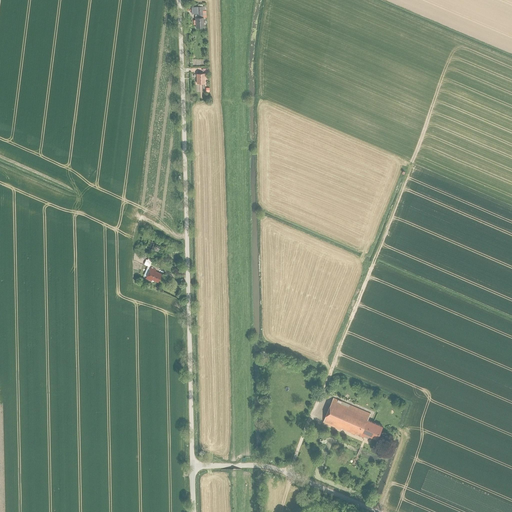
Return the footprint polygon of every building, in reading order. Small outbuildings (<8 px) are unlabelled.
[(194,13),(195,17),(203,17),(203,16),(203,9),(203,5),(197,5),(197,12),(194,13)] [(203,17),(195,17),(195,19),(193,19),(193,23),(195,23),(195,27),(204,27),(203,17)] [(196,72),(196,82),(204,82),(204,75),(205,75),(205,72),(196,72)] [(162,242),(149,238),(146,248),(158,252),(162,242)] [(156,269),(150,267),(145,279),(151,281),(151,279),(157,282),(161,273),(155,270),(156,269)] [(371,413),(333,398),(323,423),(341,430),(342,428),(355,434),(356,433),(361,435),(368,419),(371,413)] [(383,425),(368,419),(361,435),(364,436),(365,433),(377,438),(383,425)]
